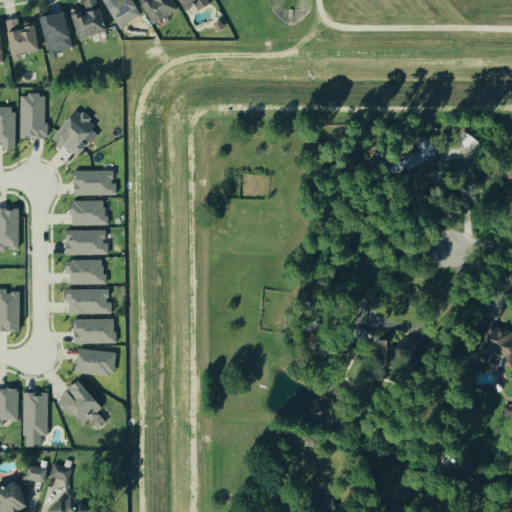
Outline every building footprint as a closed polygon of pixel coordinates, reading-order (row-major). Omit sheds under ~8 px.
[(83,39),(110,33),(102,0),(87,0),(84,1),(86,8),(77,10),(83,39)] [(109,0),(119,26),(144,16),(138,0),(109,0)] [(177,0),(145,0),(156,23),(182,11),(177,0)] [(198,4),(202,10),(215,3),(213,0),(184,0),(190,9),(198,4)] [(52,52),(78,46),(71,12),(45,17),(52,52)] [(45,50),(41,24),(23,27),(22,18),(10,20),(16,55),(45,50)] [(0,25),(0,63),(9,63),(6,25),(0,25)] [(48,94),(23,94),(23,138),(49,138),(48,94)] [(0,144),(6,144),(6,148),(17,148),(18,106),(0,106),(0,144)] [(77,153),(102,130),(81,108),(56,132),(77,153)] [(391,169),(432,160),(427,137),(413,140),(416,153),(389,159),(391,169)] [(117,169),(77,170),(77,195),(118,194),(117,169)] [(75,225),(109,225),(109,200),(75,200),(75,225)] [(22,248),(23,209),(0,208),(0,250),(9,251),(9,247),(22,248)] [(108,229),(68,230),(68,254),(111,254),(111,243),(108,243),(108,229)] [(70,260),(70,284),(107,284),(107,259),(70,260)] [(24,292),(10,292),(10,289),(0,288),(0,331),(23,331),(24,292)] [(71,314),(114,313),(114,302),(110,302),(110,288),(71,289),(71,314)] [(76,319),(76,343),(119,343),(118,318),(76,319)] [(472,360),(499,363),(499,365),(508,366),(511,328),(476,324),(472,360)] [(352,340),(361,342),(363,329),(355,328),(352,340)] [(388,338),(372,339),(373,363),(389,362),(388,338)] [(119,374),(120,350),(81,348),(79,372),(119,374)] [(85,424),(92,418),(102,429),(110,421),(100,410),(107,404),(84,377),(59,398),(73,414),(75,413),(85,424)] [(21,420),(21,387),(0,387),(0,424),(6,425),(6,420),(21,420)] [(51,391),(26,391),(25,435),(29,435),(29,444),(44,445),(44,433),(50,433),(51,391)] [(51,475),(68,480),(72,467),(56,462),(51,475)] [(29,483),(49,477),(46,464),(28,469),(30,477),(0,485),(0,500),(3,511),(12,511),(35,506),(29,483)] [(92,511),(93,511),(76,491),(52,510),(53,511),(62,511),(66,510),(67,511),(92,511)]
